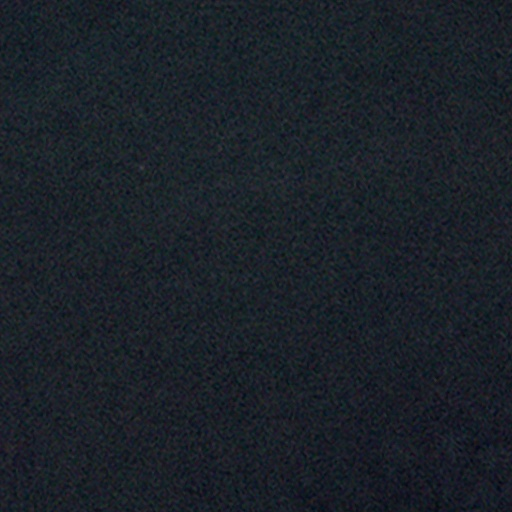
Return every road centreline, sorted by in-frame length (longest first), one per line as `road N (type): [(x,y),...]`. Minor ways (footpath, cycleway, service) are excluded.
road 1 (track): [(0,242),(361,150),(511,127)]
road 2 (track): [(0,136),(161,0)]
